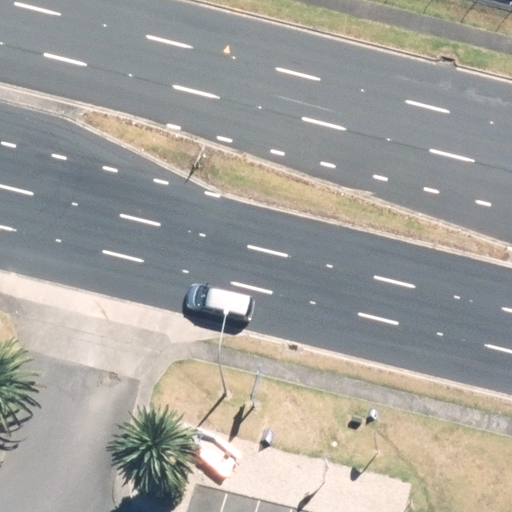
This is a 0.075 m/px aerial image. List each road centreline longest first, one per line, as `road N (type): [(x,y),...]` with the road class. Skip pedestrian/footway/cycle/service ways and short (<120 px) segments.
road 1 (primary): [(511,332),(0,199)]
road 2 (primary): [(0,20),(511,148)]
